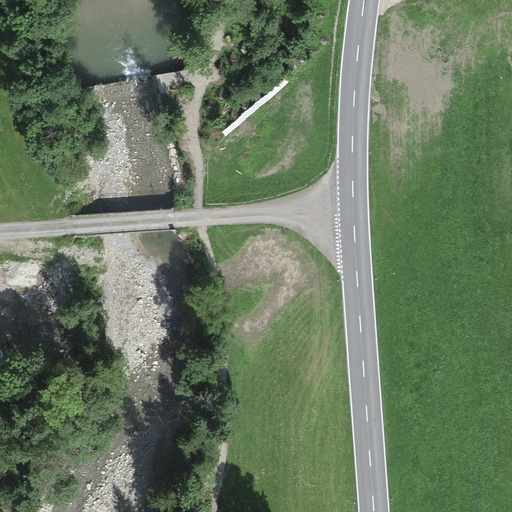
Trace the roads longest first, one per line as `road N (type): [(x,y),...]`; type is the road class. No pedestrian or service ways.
road 1 (secondary): [(365,0),(352,207),(374,511)]
road 2 (track): [(352,207),(78,223)]
